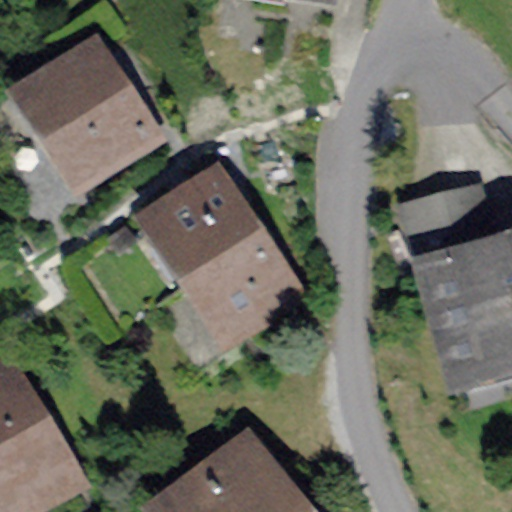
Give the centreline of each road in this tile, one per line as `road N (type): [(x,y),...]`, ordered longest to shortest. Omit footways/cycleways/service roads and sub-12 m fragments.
road 1 (residential): [(403,511),(363,418),(352,277),(364,111),(393,24)]
road 2 (residential): [(393,24),(511,112)]
